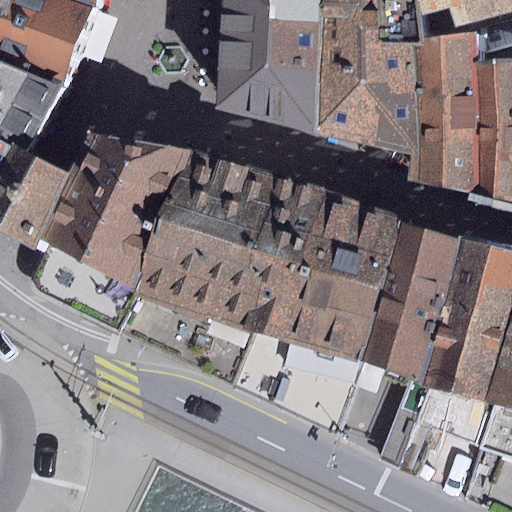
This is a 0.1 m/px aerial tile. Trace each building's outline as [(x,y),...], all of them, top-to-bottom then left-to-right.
[(0,0),(0,58),(69,91),(102,13),(67,0),(0,0)] [(67,0),(102,13),(103,0),(67,0)] [(319,0),(221,0),(215,110),(316,134),(319,0)] [(319,0),(316,134),(367,145),(410,153),(412,42),(425,39),(420,13),(417,0),(319,0)] [(511,0),(417,0),(420,13),(447,7),(453,26),(511,8),(511,0)] [(410,153),(409,181),(469,193),(472,128),(473,60),(473,35),(425,39),(412,42),(410,153)] [(0,187),(20,146),(36,154),(69,91),(0,58),(0,187)] [(472,128),(469,193),(467,201),(511,214),(511,58),(473,60),(472,128)] [(192,150),(116,138),(93,182),(58,253),(41,289),(116,328),(192,150)] [(36,154),(20,146),(0,187),(0,225),(18,234),(58,253),(93,182),(59,165),(36,154)] [(307,187),(192,150),(116,328),(232,387),(255,332),(307,187)] [(357,205),(307,187),(255,332),(232,387),(286,411),(357,205)] [(286,411),(336,432),(361,364),(405,222),(357,205),(286,411)] [(462,240),(405,222),(361,364),(418,381),(462,240)] [(511,304),(511,253),(462,240),(418,381),(430,385),(418,424),(473,444),(490,402),(485,401),(511,304)] [(511,304),(485,401),(490,402),(497,405),(482,449),(511,458),(511,304)]
